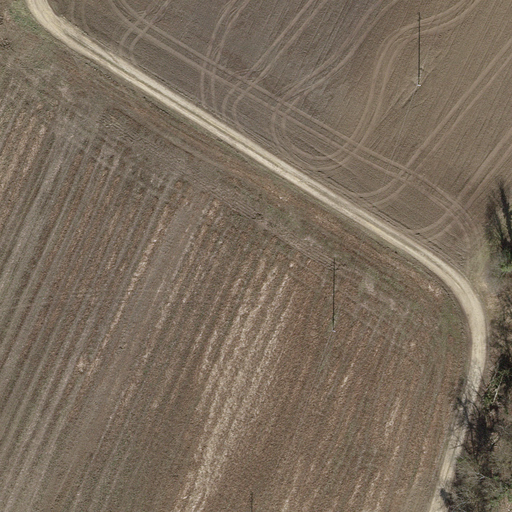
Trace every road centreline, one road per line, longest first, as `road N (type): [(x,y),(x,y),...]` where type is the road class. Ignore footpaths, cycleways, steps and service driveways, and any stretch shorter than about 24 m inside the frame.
road 1 (track): [(46,0),(57,18),(457,277),(477,304),(481,355)]
road 2 (track): [(435,511),(481,355)]
